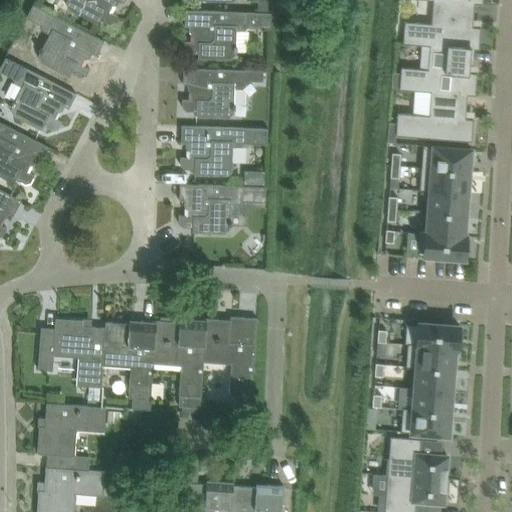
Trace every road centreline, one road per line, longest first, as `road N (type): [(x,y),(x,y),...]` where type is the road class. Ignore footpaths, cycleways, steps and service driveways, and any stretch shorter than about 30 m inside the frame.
road 1 (residential): [(185,428),(251,432),(265,423),(279,296),(273,276),(143,269)]
road 2 (residential): [(502,289),(491,511)]
road 3 (residential): [(511,67),(502,289)]
road 4 (residential): [(70,171),(149,25)]
road 5 (residential): [(142,189),(149,25)]
road 6 (residential): [(502,289),(381,282)]
